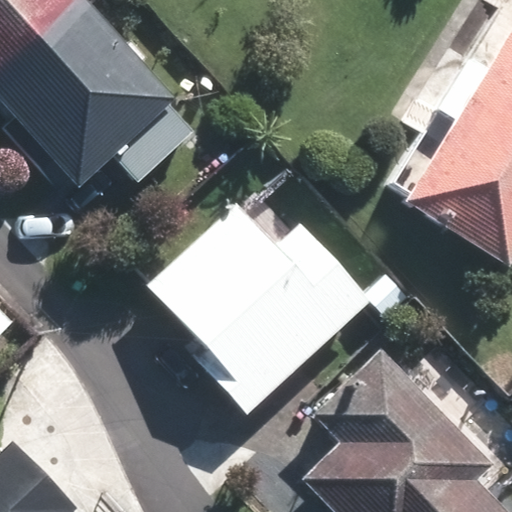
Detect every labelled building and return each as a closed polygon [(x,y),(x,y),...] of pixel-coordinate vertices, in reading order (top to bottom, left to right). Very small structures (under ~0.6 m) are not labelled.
[(0,0),(0,104),(14,120),(5,129),(43,171),(52,162),(76,189),(111,153),(137,182),(194,131),(169,102),(173,99),(84,0),(0,0)] [(511,0),(501,0),(387,185),(406,197),(402,204),(504,267),(511,254),(511,0)] [(233,204),(141,285),(200,352),(192,359),(242,415),(368,304),(298,225),(272,248),(233,204)] [(0,331),(9,323),(0,313),(0,331)] [(511,511),(511,485),(376,348),(309,415),(335,442),(297,479),(329,511),(511,511)] [(0,511),(63,511),(68,507),(6,441),(0,446),(0,511)]
